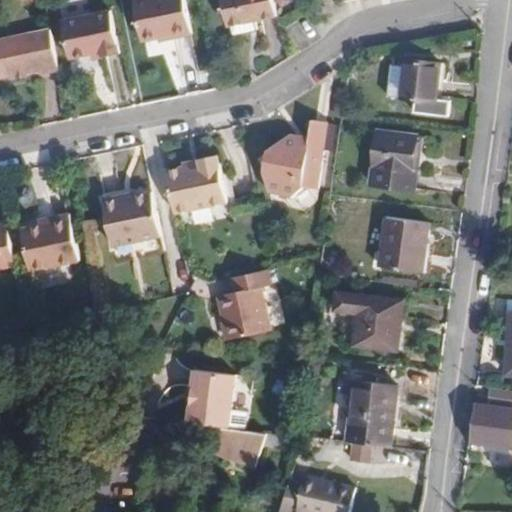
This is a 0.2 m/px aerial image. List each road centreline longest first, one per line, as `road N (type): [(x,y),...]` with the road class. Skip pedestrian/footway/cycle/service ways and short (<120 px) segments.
road 1 (residential): [(439,511),(507,0)]
road 2 (residential): [(0,151),(260,93),(357,29),(452,0)]
